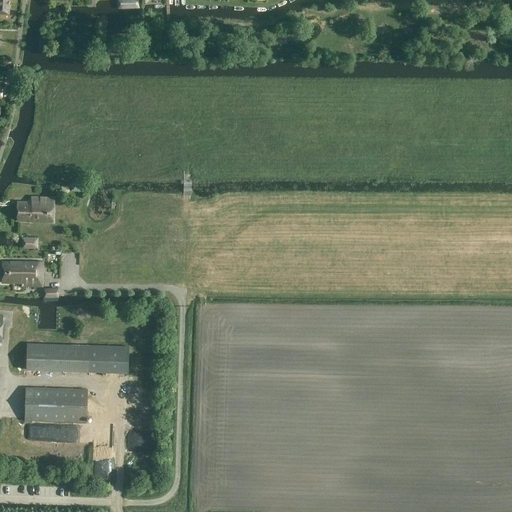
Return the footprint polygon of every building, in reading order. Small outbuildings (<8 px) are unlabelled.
[(0,0),(0,13),(9,14),(9,0),(0,0)] [(138,0),(117,0),(118,0),(118,8),(139,8),(139,6),(138,0)] [(17,221),(54,222),(54,198),(31,197),(28,202),(17,202),(17,221)] [(21,238),(21,249),(37,249),(38,238),(21,238)] [(21,286),(43,286),(43,262),(2,262),(2,283),(21,283),(21,286)] [(58,289),(58,288),(44,288),(44,298),(58,298),(58,296),(59,296),(59,295),(58,289)] [(129,347),(27,343),(26,370),(128,374),(129,347)] [(24,421),(87,423),(88,390),(26,388),(24,421)] [(157,436),(157,422),(130,423),(130,437),(157,436)] [(131,458),(157,457),(156,443),(130,443),(131,458)] [(111,451),(96,451),(95,480),(110,480),(111,451)]
